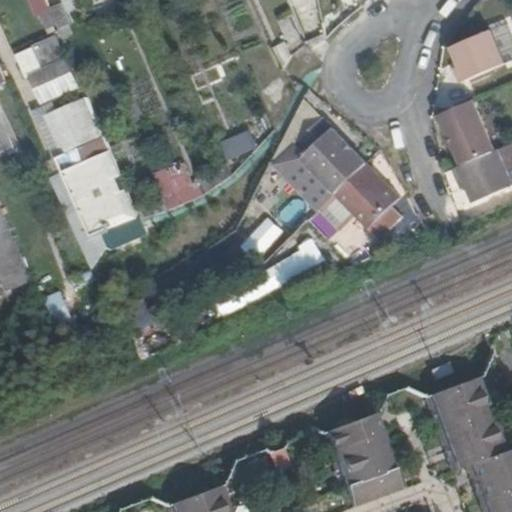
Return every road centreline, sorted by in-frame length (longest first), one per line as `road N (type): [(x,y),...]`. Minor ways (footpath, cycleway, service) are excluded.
road 1 (residential): [(416,15),(389,21),(343,66),(349,96),(364,104),(393,103),(401,93)]
road 2 (residential): [(401,93),(455,243)]
